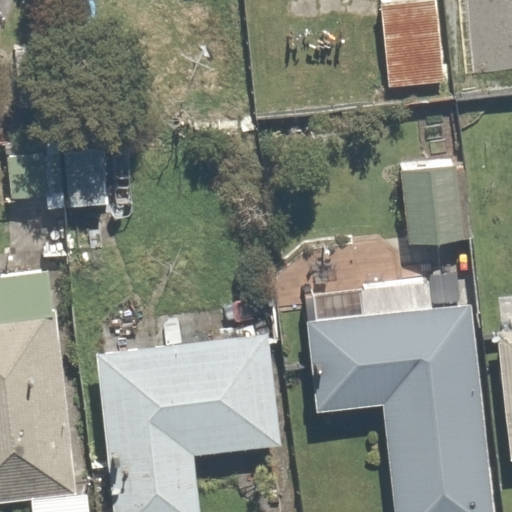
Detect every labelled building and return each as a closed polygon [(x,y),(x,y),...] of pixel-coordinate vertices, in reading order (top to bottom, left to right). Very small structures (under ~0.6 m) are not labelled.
[(366,18),(372,107),(427,103),(422,14),(366,18)] [(6,124),(3,189),(41,191),(40,204),(70,205),(70,198),(116,200),(119,129),(6,124)] [(379,188),(382,265),(454,262),(451,185),(379,188)] [(0,495),(76,487),(51,261),(0,266),(0,495)] [(491,511),(466,294),(304,312),(314,404),(378,397),(391,511),(491,511)] [(511,319),(492,322),(507,451),(511,450),(511,319)] [(279,439),(267,326),(92,346),(110,511),(195,511),(188,449),(279,439)]
